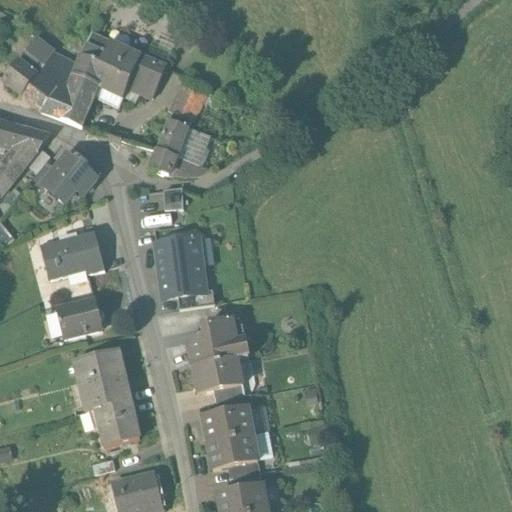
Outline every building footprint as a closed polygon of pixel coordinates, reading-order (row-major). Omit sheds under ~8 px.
[(150,0),(144,0),(121,45),(140,55),(165,8),(150,0)] [(0,27),(4,29),(10,14),(0,9),(0,27)] [(140,59),(90,36),(77,69),(73,78),(99,89),(124,100),(128,90),(140,59)] [(54,55),(37,41),(27,53),(46,68),(54,55)] [(46,68),(27,53),(19,64),(38,79),(46,68)] [(68,62),(54,55),(46,68),(38,79),(64,100),(73,78),(77,69),(67,64),(68,62)] [(165,69),(140,59),(128,90),(152,100),(165,69)] [(19,64),(4,84),(22,99),(38,79),(19,64)] [(207,80),(191,71),(186,80),(203,89),(207,80)] [(99,89),(73,78),(64,100),(63,103),(89,114),(95,99),(99,89)] [(38,79),(22,99),(41,114),(82,130),(89,114),(63,103),(64,100),(38,79)] [(203,89),(186,80),(169,112),(173,115),(190,123),(192,124),(209,92),(203,89)] [(124,100),(99,89),(95,99),(120,109),(124,100)] [(187,131),(179,153),(198,160),(221,111),(206,104),(196,126),(192,124),(190,123),(187,131)] [(190,123),(173,115),(169,124),(187,131),(190,123)] [(0,122),(0,146),(12,150),(21,129),(0,122)] [(169,124),(157,154),(176,160),(179,153),(187,131),(169,124)] [(50,138),(21,129),(12,150),(14,151),(36,157),(50,138)] [(14,151),(0,169),(0,200),(36,157),(14,151)] [(220,153),(206,161),(211,170),(225,162),(220,153)] [(176,160),(157,154),(150,174),(168,178),(173,167),(176,160)] [(89,175),(65,157),(41,188),(64,207),(76,192),(89,175)] [(196,170),(173,167),(168,178),(186,180),(195,180),(196,170)] [(76,192),(83,197),(96,181),(89,175),(76,192)] [(181,191),(164,193),(164,204),(165,211),(182,210),(181,191)] [(164,193),(146,194),(147,205),(164,204),(164,193)] [(165,211),(136,213),(137,235),(184,232),(182,210),(165,211)] [(94,236),(41,250),(49,284),(86,274),(87,278),(103,274),(94,236)] [(197,244),(156,249),(163,302),(177,300),(178,301),(204,298),(197,244)] [(96,303),(56,312),(64,343),(103,334),(100,322),(104,317),(98,314),(96,303)] [(233,325),(204,331),(207,342),(187,346),(192,371),(237,363),(247,360),(244,343),(236,344),(233,325)] [(118,357),(75,367),(80,388),(84,387),(91,415),(96,414),(130,406),(118,357)] [(237,363),(192,371),(196,397),(213,394),(242,389),(237,363)] [(242,389),(213,394),(215,407),(244,401),(242,389)] [(244,401),(215,407),(217,418),(246,413),(246,415),(252,413),(250,400),(244,401)] [(130,406),(96,414),(104,450),(138,442),(130,406)] [(217,418),(201,421),(204,436),(202,437),(204,446),(205,446),(206,449),(251,440),(246,415),(246,413),(217,418)] [(251,440),(206,449),(206,451),(204,451),(206,461),(208,461),(211,475),(229,472),(256,466),(251,440)] [(112,464),(92,469),(94,479),(114,475),(112,464)] [(256,466),(229,472),(231,483),(258,478),(256,466)] [(153,478),(104,489),(107,503),(114,501),(116,511),(143,511),(142,503),(158,499),(153,478)] [(258,478),(231,483),(233,496),(261,491),(258,478)] [(233,496),(215,499),(217,511),(264,511),(261,491),(233,496)]
